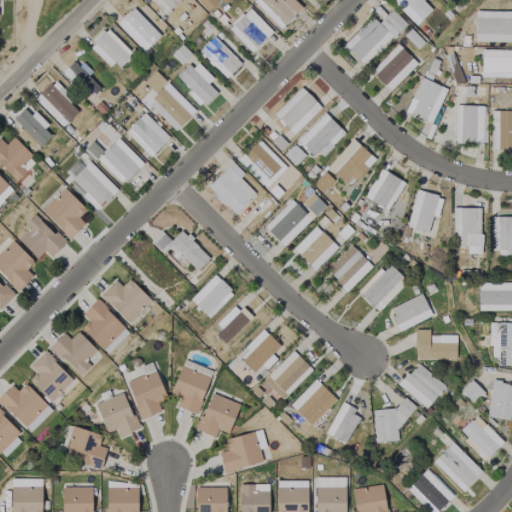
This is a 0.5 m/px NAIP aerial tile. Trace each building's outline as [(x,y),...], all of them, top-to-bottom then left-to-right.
[(177,0),(149,0),(164,14),(177,0)] [(206,11),(216,0),(215,0),(197,0),(197,1),(206,11)] [(251,0),(252,0),(279,29),(301,9),(292,0),(251,0)] [(421,0),(392,0),(392,1),(415,25),(431,10),(422,0),(421,0)] [(159,36),(132,8),(116,23),(142,51),(159,36)] [(272,31),(247,8),(227,30),(252,52),(272,31)] [(343,45),(358,61),(369,49),(375,54),(405,24),(391,10),(377,23),(371,17),(343,45)] [(474,41),(511,42),(511,11),(475,11),(474,41)] [(90,44),(114,70),(131,55),(107,28),(90,44)] [(240,64),(213,36),(198,51),(224,78),(240,64)] [(416,63),(396,44),(370,71),(389,90),(416,63)] [(511,50),(481,49),(480,77),(511,77),(511,50)] [(61,72),(70,81),(75,77),(93,95),(99,89),(86,75),(88,73),(75,59),(61,72)] [(212,79),(195,60),(177,77),(190,91),(187,94),(200,107),(215,92),(207,84),(212,79)] [(446,89),(420,77),(404,112),(430,123),(446,89)] [(34,99),(61,127),(79,110),(53,82),(34,99)] [(148,102),(174,130),(194,111),(168,83),(148,102)] [(484,87),(456,86),(455,96),(483,97),(484,87)] [(273,115),(294,135),(320,107),(299,87),(273,115)] [(454,144),(485,144),(486,106),(455,105),(454,144)] [(22,129),(16,134),(33,152),(50,136),(43,129),(47,125),(34,111),(30,116),(23,109),(12,119),(22,129)] [(511,148),(511,111),(491,111),(490,148),(511,148)] [(150,157),(168,137),(143,113),(124,132),(150,157)] [(344,133),(323,113),(298,139),(319,159),(344,133)] [(80,147),(94,160),(115,137),(101,125),(80,147)] [(271,141),(278,151),(285,146),(278,136),(271,141)] [(13,138),(5,145),(0,139),(0,167),(14,182),(35,162),(13,138)] [(142,164),(117,138),(97,159),(121,184),(142,164)] [(293,166),(304,155),(293,144),(283,154),(293,166)] [(374,159),(358,144),(351,152),(345,147),(326,168),(344,184),(350,177),(355,181),(374,159)] [(95,210),(116,190),(88,161),(70,178),(84,192),(81,195),(95,210)] [(239,177),(242,174),(232,162),(207,186),(233,214),(255,194),(239,177)] [(363,197),(386,211),(404,183),(381,169),(363,197)] [(312,184),(321,193),(333,180),(323,172),(312,184)] [(0,177),(0,202),(12,191),(0,177)] [(77,217),(85,209),(63,188),(41,211),(69,238),(84,223),(77,217)] [(427,232),(431,216),(436,217),(442,197),(415,190),(406,227),(427,232)] [(263,227),(283,247),(324,205),(311,193),(299,206),(291,199),(263,227)] [(480,208),(452,208),(452,238),(458,238),(458,246),(467,246),(467,253),(479,253),(480,208)] [(63,244),(35,213),(23,224),(27,230),(17,239),(36,259),(44,251),(50,257),(63,244)] [(511,218),(489,218),(489,251),(511,251),(511,218)] [(313,271),(336,247),(314,226),(291,250),(313,271)] [(209,258),(181,230),(170,241),(161,231),(150,241),(161,252),(170,244),(196,271),(209,258)] [(0,251),(0,273),(17,290),(31,276),(25,270),(33,262),(11,240),(0,251)] [(371,266),(349,245),(325,271),(346,291),(371,266)] [(383,306),(406,282),(386,262),(357,293),(372,307),(378,301),(383,306)] [(213,275),(189,300),(208,318),(232,293),(213,275)] [(127,323),(151,301),(129,279),(121,286),(115,280),(100,295),(127,323)] [(0,308),(12,295),(0,283),(0,308)] [(511,283),(478,283),(477,310),(511,310),(511,283)] [(388,309),(398,331),(431,316),(420,293),(388,309)] [(128,331),(95,299),(81,315),(87,320),(80,328),(107,354),(128,331)] [(211,331),(224,343),(247,321),(235,308),(211,331)] [(511,322),(490,322),(489,357),(497,357),(496,366),(511,365),(511,322)] [(279,345),(263,330),(237,358),(253,373),(279,345)] [(455,359),(455,335),(428,336),(428,330),(414,330),(415,359),(455,359)] [(95,350),(77,331),(69,339),(63,333),(49,346),(78,377),(90,366),(85,361),(95,350)] [(311,369),(291,350),(262,381),(282,400),(311,369)] [(49,402),(72,380),(44,351),(29,366),(35,372),(27,380),(49,402)] [(176,406),(195,414),(212,372),(183,360),(169,393),(179,397),(176,406)] [(139,419),(160,412),(156,402),(165,399),(152,362),(135,368),(138,377),(126,381),(139,419)] [(444,386),(416,363),(398,385),(425,408),(444,386)] [(289,405),(310,426),(335,399),(314,379),(289,405)] [(472,404),(483,393),(471,380),(459,391),(472,404)] [(507,420),(511,392),(511,384),(492,381),(485,416),(507,420)] [(0,403),(30,432),(51,410),(24,384),(17,391),(10,385),(0,394),(0,403)] [(94,403),(105,433),(116,429),(118,437),(137,430),(123,392),(94,403)] [(214,437),(217,429),(228,433),(239,404),(210,393),(196,430),(214,437)] [(360,415),(340,404),(324,433),(344,444),(360,415)] [(23,435),(0,413),(0,455),(2,457),(23,435)] [(502,442),(474,415),(459,431),(470,441),(467,445),(484,461),(502,442)] [(101,435),(72,426),(62,456),(99,468),(105,448),(97,446),(101,435)] [(218,452),(223,472),(261,462),(258,449),(265,448),(260,430),(224,439),(226,450),(218,452)] [(480,471),(451,443),(432,462),(461,491),(480,471)] [(343,511),(344,477),(314,478),(313,511),(343,511)] [(9,511),(41,511),(41,479),(9,479),(9,511)] [(267,511),(268,485),(239,484),(238,511),(267,511)] [(353,511),(385,511),(383,485),(351,488),(353,511)] [(91,511),(92,487),(61,487),(60,511),(91,511)] [(136,511),(137,487),(105,487),(105,511),(136,511)] [(195,511),(226,511),(226,487),(194,487),(195,511)] [(307,511),(307,487),(275,487),(275,511),(307,511)]
